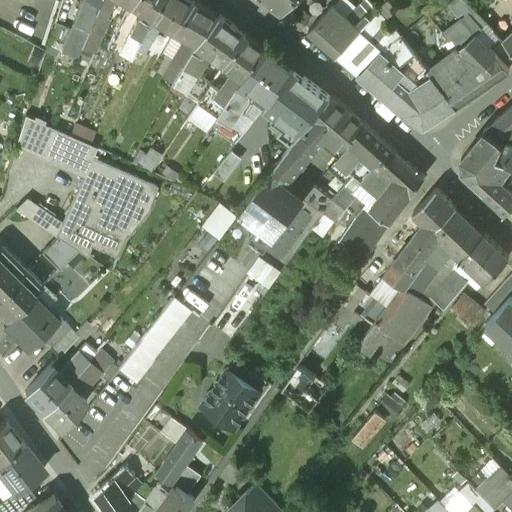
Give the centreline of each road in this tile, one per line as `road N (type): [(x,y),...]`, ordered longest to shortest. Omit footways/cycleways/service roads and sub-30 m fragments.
road 1 (residential): [(189,511),(437,166)]
road 2 (residential): [(232,0),(346,80),(427,157)]
road 3 (residential): [(0,382),(88,511)]
